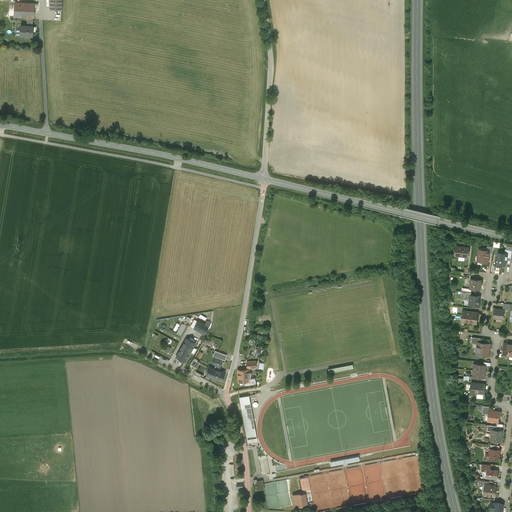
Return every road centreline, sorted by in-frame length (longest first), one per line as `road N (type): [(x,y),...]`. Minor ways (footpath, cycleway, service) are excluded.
road 1 (primary): [(417,0),(424,308),(455,511)]
road 2 (unclassified): [(264,179),(224,393),(244,448),(248,511)]
road 3 (tertiary): [(0,124),(264,179)]
road 4 (tertiary): [(264,179),(511,237)]
road 5 (unclassified): [(264,179),(270,69),(262,0)]
road 6 (residential): [(511,405),(490,393),(496,337),(484,331),(488,296)]
